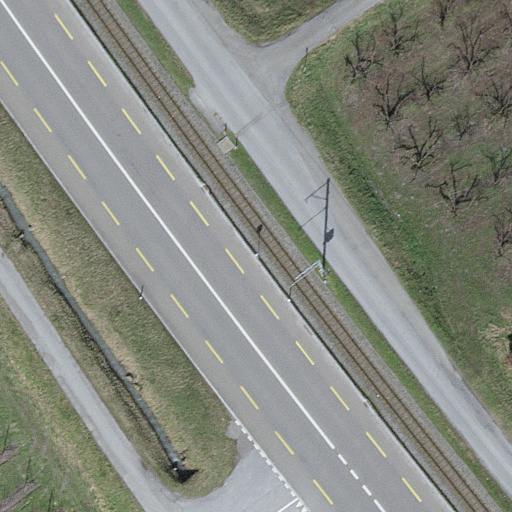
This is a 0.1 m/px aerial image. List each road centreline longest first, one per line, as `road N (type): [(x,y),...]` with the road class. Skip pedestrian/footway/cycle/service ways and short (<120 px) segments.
road 1 (primary): [(3,0),(348,463)]
road 2 (unclassified): [(511,472),(233,101)]
road 3 (unclassified): [(164,511),(0,267)]
road 4 (unclassified): [(385,0),(233,101)]
road 5 (unclassified): [(233,101),(159,0)]
